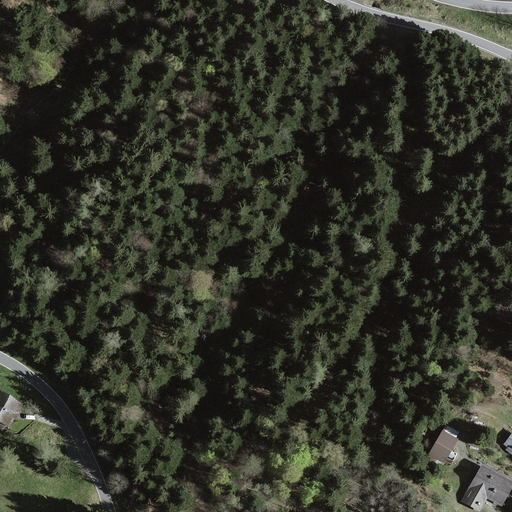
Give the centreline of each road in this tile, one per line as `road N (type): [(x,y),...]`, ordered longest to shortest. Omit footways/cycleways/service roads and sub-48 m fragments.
road 1 (tertiary): [(0,357),(66,414),(109,511)]
road 2 (tertiary): [(511,55),(335,0)]
